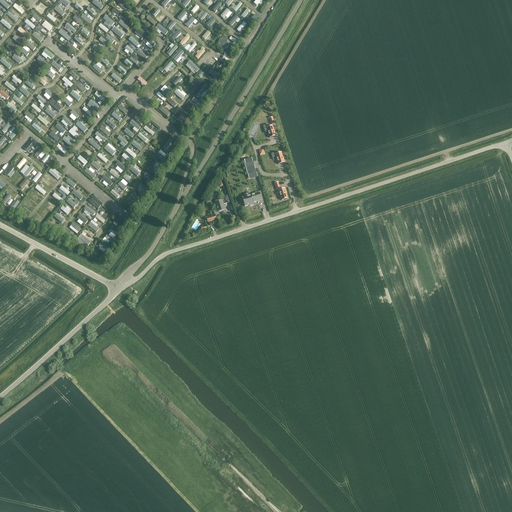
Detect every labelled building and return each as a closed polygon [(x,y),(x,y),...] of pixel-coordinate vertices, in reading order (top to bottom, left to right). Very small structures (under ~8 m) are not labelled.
[(10,7),(2,0),(0,2),(0,3),(7,10),(10,7)] [(43,11),(49,5),(43,0),(40,0),(36,5),(43,11)] [(70,5),(63,0),(60,0),(59,1),(67,8),(70,5)] [(104,7),(95,0),(92,3),(101,11),(104,7)] [(185,9),(191,1),(190,0),(186,0),(182,6),(185,9)] [(128,8),(122,2),(119,5),(126,11),(128,8)] [(221,4),(219,3),(212,10),(215,12),(221,4)] [(242,5),(240,3),(233,11),(236,13),(242,5)] [(24,12),(15,5),(13,8),(21,15),(24,12)] [(84,10),(77,5),(75,8),(81,13),(84,10)] [(194,15),(199,8),(196,6),(191,12),(194,15)] [(65,14),(57,7),(54,10),(62,17),(65,14)] [(96,13),(89,7),(86,10),(93,16),(96,13)] [(121,16),(113,9),(111,12),(119,19),(121,16)] [(230,12),(227,9),(220,17),(223,19),(230,12)] [(250,12),(247,9),(241,17),(244,19),(250,12)] [(160,12),(157,10),(152,16),(155,19),(160,12)] [(187,14),(184,11),(177,19),(180,22),(187,14)] [(18,20),(9,12),(6,15),(15,23),(18,20)] [(202,22),(208,15),(204,12),(199,19),(202,22)] [(42,20),(35,15),(32,17),(39,23),(42,20)] [(56,20),(49,15),(47,17),(54,23),(56,20)] [(92,22),(84,15),(81,18),(89,25),(92,22)] [(259,18),(255,15),(248,24),(251,27),(259,18)] [(83,23),(75,16),(73,20),(81,26),(83,23)] [(168,18),(165,16),(159,23),(162,25),(168,18)] [(239,19),(235,16),(228,24),(231,27),(239,19)] [(115,24),(106,17),(104,20),(112,27),(115,24)] [(157,23),(149,17),(146,20),(154,26),(157,23)] [(195,21),(192,18),(185,26),(188,29),(195,21)] [(209,28),(215,21),(212,18),(206,26),(209,28)] [(11,28),(2,20),(0,22),(0,23),(9,31),(11,28)] [(35,27),(27,21),(24,24),(32,30),(35,27)] [(130,28),(121,21),(118,24),(127,31),(130,28)] [(53,28),(45,22),(44,25),(51,31),(53,28)] [(176,24),(173,22),(167,29),(170,31),(176,24)] [(246,25),(244,23),(237,31),(239,33),(246,25)] [(76,31),(68,24),(66,28),(74,34),(76,31)] [(109,31),(101,24),(98,27),(106,34),(109,31)] [(168,33),(159,25),(156,29),(165,37),(168,33)] [(203,27),(200,25),(194,31),(197,34),(203,27)] [(218,35),(224,28),(220,25),(214,32),(218,35)] [(28,35),(20,28),(17,31),(25,38),(28,35)] [(124,36),(115,28),(112,32),(121,39),(124,36)] [(146,37),(138,29),(135,33),(144,40),(146,37)] [(71,39),(61,31),(58,34),(68,42),(71,39)] [(181,34),(178,31),(171,39),(174,42),(181,34)] [(211,34),(208,32),(202,38),(205,41),(211,34)] [(43,41),(34,33),(32,37),(41,44),(43,41)] [(21,41),(15,36),(13,39),(19,44),(21,41)] [(115,41),(108,36),(105,39),(112,45),(115,41)] [(189,39),(187,36),(179,44),(182,47),(189,39)] [(83,42),(76,37),(74,40),(80,45),(83,42)] [(233,42),(232,45),(235,47),(238,42),(231,37),(229,40),(233,42)] [(109,44),(101,38),(98,41),(106,47),(109,44)] [(140,45),(131,38),(128,41),(137,48),(140,45)] [(156,45),(148,38),(145,41),(153,48),(156,45)] [(227,40),(226,39),(225,39),(224,38),(223,38),(222,39),(221,39),(220,39),(220,40),(219,41),(218,42),(218,43),(218,44),(218,45),(218,46),(219,47),(219,48),(220,48),(221,49),(222,49),(223,49),(224,49),(225,49),(226,49),(227,48),(228,47),(228,46),(229,45),(229,44),(229,43),(229,42),(228,42),(228,41),(227,40)] [(36,48),(28,42),(25,45),(33,51),(36,48)] [(77,51),(69,44),(67,47),(75,54),(77,51)] [(197,46),(194,44),(187,52),(190,54),(197,46)] [(16,51),(9,45),(7,48),(14,54),(16,51)] [(103,52),(95,45),(92,48),(100,55),(103,52)] [(170,57),(178,48),(174,45),(167,55),(170,57)] [(134,52),(127,47),(125,50),(131,55),(134,52)] [(29,54),(22,49),(20,51),(26,57),(29,54)] [(54,57),(46,50),(43,53),(52,60),(54,57)] [(147,58),(139,50),(136,53),(145,61),(147,58)] [(176,63),(184,54),(180,50),(172,60),(176,63)] [(205,52),(202,50),(195,58),(198,60),(205,52)] [(96,60),(90,54),(87,57),(94,63),(96,60)] [(162,62),(163,63),(165,61),(159,55),(155,58),(157,61),(156,62),(159,64),(162,62)] [(22,62),(14,56),(12,59),(19,65),(22,62)] [(48,65),(39,57),(37,60),(46,67),(48,65)] [(228,60),(224,57),(217,67),(222,70),(228,60)] [(138,63),(132,58),(129,60),(136,66),(138,63)] [(11,67),(2,59),(0,61),(0,62),(9,70),(11,67)] [(133,66),(127,61),(124,64),(130,69),(133,66)] [(197,73),(200,70),(190,61),(187,64),(197,73)] [(61,69),(54,62),(51,65),(59,72),(61,69)] [(174,65),(171,62),(164,70),(166,72),(174,65)] [(155,72),(157,69),(149,64),(147,67),(155,72)] [(103,72),(95,65),(92,68),(100,75),(103,72)] [(221,77),(211,70),(208,74),(215,79),(213,82),(216,84),(221,77)] [(55,77),(48,71),(45,74),(52,80),(55,77)] [(80,78),(72,72),(69,75),(77,82),(80,78)] [(122,81),(114,74),(111,78),(119,84),(122,81)] [(22,83),(14,76),(12,79),(20,85),(22,83)] [(147,84),(140,77),(137,81),(144,87),(147,84)] [(176,87),(182,80),(179,77),(173,84),(176,87)] [(200,86),(203,82),(196,77),(190,85),(193,87),(197,83),(200,86)] [(47,84),(40,78),(37,80),(44,87),(47,84)] [(73,86),(64,78),(62,81),(70,88),(73,86)] [(155,86),(158,84),(151,78),(148,81),(155,86)] [(35,87),(27,81),(25,84),(33,90),(35,87)] [(16,90),(7,82),(4,86),(13,93),(16,90)] [(86,90),(78,84),(76,87),(83,94),(86,90)] [(208,88),(205,85),(197,94),(201,97),(208,88)] [(165,97),(171,90),(168,87),(162,94),(165,97)] [(30,95),(22,88),(19,91),(27,98),(30,95)] [(54,96),(48,90),(45,93),(51,99),(54,96)] [(9,98),(1,91),(0,92),(0,95),(7,101),(9,98)] [(185,99),(176,91),(174,94),(182,102),(185,99)] [(81,99),(73,92),(70,95),(78,102),(81,99)] [(105,100),(97,93),(95,96),(102,103),(105,100)] [(167,100),(159,93),(156,96),(164,103),(167,100)] [(48,104),(39,96),(36,99),(45,107),(48,104)] [(23,104),(15,97),(12,99),(21,107),(23,104)] [(203,104),(194,98),(192,101),(201,107),(203,104)] [(72,105),(66,99),(63,102),(70,108),(72,105)] [(177,106),(170,100),(168,102),(174,108),(177,106)] [(62,109),(53,101),(50,105),(59,113),(62,109)] [(99,107),(91,101),(89,104),(96,110),(99,107)] [(156,112),(158,109),(152,103),(149,105),(156,112)] [(17,111),(9,104),(6,107),(14,114),(17,111)] [(41,111),(33,105),(31,107),(39,114),(41,111)] [(128,112),(120,106),(118,108),(126,115),(128,112)] [(168,118),(170,115),(162,107),(159,111),(168,118)] [(195,115),(197,112),(189,107),(187,110),(195,115)] [(93,116),(85,108),(82,110),(91,118),(93,116)] [(56,116),(47,109),(45,112),(53,119),(56,116)] [(80,117),(73,111),(70,114),(77,120),(80,117)] [(35,119),(27,112),(24,115),(32,122),(35,119)] [(122,120),(114,113),(112,116),(120,123),(122,120)] [(146,121),(138,114),(136,117),(144,124),(146,121)] [(188,125),(191,121),(181,115),(179,118),(188,125)] [(48,123),(40,116),(37,119),(45,126),(48,123)] [(73,125),(65,117),(62,120),(71,128),(73,125)] [(116,127),(108,120),(106,123),(114,130),(116,127)] [(141,128),(133,121),(130,124),(138,131),(141,128)] [(5,135),(12,126),(9,123),(2,132),(5,135)] [(87,131),(79,123),(76,126),(84,134),(87,131)] [(42,131),(34,124),(32,127),(40,134),(42,131)] [(66,131),(58,125),(55,128),(63,135),(66,131)] [(273,126),(266,128),(269,138),(276,136),(275,133),(273,126)] [(110,134),(102,127),(100,130),(108,137),(110,134)] [(155,134),(146,127),(144,130),(152,137),(155,134)] [(12,141),(19,132),(16,129),(9,138),(12,141)] [(135,136),(126,129),(124,132),(132,139),(135,136)] [(79,137),(71,130),(69,134),(77,140),(79,137)] [(60,140),(52,133),(50,136),(57,143),(60,140)] [(107,141),(98,133),(95,136),(104,144),(107,141)] [(148,141),(140,134),(138,137),(146,144),(148,141)] [(128,144),(120,137),(117,139),(126,146),(128,144)] [(73,145),(65,138),(62,141),(70,148),(73,145)] [(173,141),(170,139),(164,148),(167,151),(173,141)] [(101,149),(92,140),(89,144),(98,152),(101,149)] [(36,150),(39,147),(32,141),(24,150),(28,153),(33,148),(36,150)] [(142,149),(134,142),(132,145),(140,152),(142,149)] [(67,153),(59,146),(56,148),(65,155),(67,153)] [(115,154),(107,147),(104,149),(113,156),(115,154)] [(95,156),(87,149),(84,152),(92,159),(95,156)] [(136,156),(128,149),(126,152),(134,159),(136,156)] [(38,159),(43,153),(40,150),(34,157),(38,159)] [(169,158),(160,151),(158,154),(167,160),(169,158)] [(281,153),(275,155),(278,165),(285,163),(284,160),(283,160),(281,153)] [(108,162),(99,154),(97,157),(106,164),(108,162)] [(44,165),(50,157),(47,155),(42,163),(44,165)] [(132,162),(124,155),(122,157),(130,164),(132,162)] [(149,155),(144,163),(147,165),(153,156),(149,155)] [(87,163),(80,157),(77,160),(85,166),(87,163)] [(27,162),(24,159),(17,168),(20,170),(27,162)] [(101,169),(94,162),(91,165),(99,172),(101,169)] [(245,165),(247,173),(251,171),(255,170),(253,162),(245,165)] [(26,172),(31,166),(27,163),(22,169),(26,172)] [(126,170),(119,163),(116,166),(123,173),(126,170)] [(157,173),(162,165),(159,163),(154,172),(157,173)] [(34,169),(31,166),(24,175),(27,177),(34,169)] [(14,169),(11,167),(5,175),(7,177),(14,169)] [(140,175),(132,167),(129,170),(138,177),(140,175)] [(95,176),(87,169),(84,173),(93,180),(95,176)] [(60,178),(51,170),(49,173),(57,181),(60,178)] [(112,170),(109,173),(117,180),(120,177),(112,170)] [(255,170),(247,173),(248,176),(252,175),(253,178),(251,179),(257,177),(255,170)] [(153,182),(155,179),(146,173),(144,176),(153,182)] [(42,176),(39,174),(32,182),(35,184),(42,176)] [(132,181),(126,176),(123,178),(129,184),(132,181)] [(113,185),(104,177),(102,180),(110,188),(113,185)] [(52,185),(44,178),(41,181),(49,188),(52,185)] [(30,183),(26,180),(19,188),(23,191),(30,183)] [(76,186),(69,180),(66,183),(74,189),(76,186)] [(127,189),(121,183),(118,186),(124,192),(127,189)] [(150,191),(141,184),(138,188),(147,195),(150,191)] [(46,194),(37,186),(35,189),(44,197),(46,194)] [(70,193),(62,187),(60,190),(68,196),(70,193)] [(85,187),(82,191),(87,195),(90,190),(85,187)] [(285,189),(278,191),(281,201),(288,199),(285,192),(286,192),(285,189)] [(83,198),(75,191),(72,194),(81,202),(83,198)] [(120,197),(113,191),(110,194),(117,200),(120,197)] [(253,203),(261,201),(259,193),(251,195),(250,193),(245,195),(246,197),(242,198),(245,207),(249,205),(250,206),(253,205),(253,204),(253,203)] [(64,202),(55,194),(53,197),(61,205),(64,202)] [(142,201),(133,194),(130,197),(139,205),(142,201)] [(11,198),(8,195),(1,204),(4,207),(11,198)] [(25,198),(23,200),(30,207),(33,204),(25,198)] [(221,202),(215,203),(218,212),(225,210),(223,205),(227,204),(225,198),(220,199),(221,202)] [(77,206),(69,199),(66,202),(74,209),(77,206)] [(101,207),(92,200),(90,203),(99,210),(101,207)] [(20,204),(16,201),(9,211),(12,213),(20,204)] [(69,213),(63,207),(60,210),(67,216),(69,213)] [(95,214),(87,207),(84,210),(93,217),(95,214)] [(39,213),(37,215),(44,221),(46,219),(39,213)] [(216,219),(214,214),(203,218),(204,221),(206,221),(207,222),(216,219)] [(65,222),(57,215),(54,218),(62,225),(65,222)] [(106,222),(98,215),(96,218),(103,225),(106,222)] [(88,223),(80,216),(77,219),(85,226),(88,223)] [(125,226),(116,220),(114,223),(122,229),(125,226)] [(57,230),(49,223),(46,226),(54,233),(57,230)] [(82,231),(73,224),(71,227),(79,234),(82,231)] [(99,231),(90,224),(88,227),(97,234),(99,231)] [(119,234),(111,229),(109,233),(116,238),(119,234)] [(91,244),(81,236),(76,242),(86,250),(91,244)] [(107,236),(105,239),(112,245),(114,242),(107,236)] [(109,252),(110,248),(101,244),(99,248),(109,252)]
